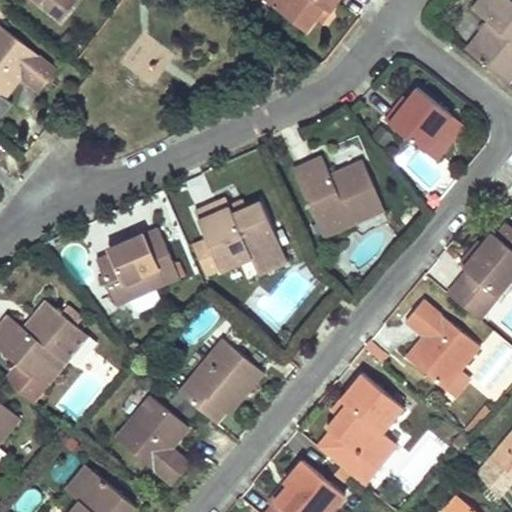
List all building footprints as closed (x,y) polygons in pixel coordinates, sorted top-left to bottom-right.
[(74,0),(29,0),(57,22),(74,0)] [(271,0),(308,30),(318,17),(328,5),(332,9),(339,0),(271,0)] [(511,0),(479,0),(472,9),(480,15),(488,21),(466,48),(511,84),(511,81),(511,0)] [(318,17),(323,20),(332,9),(328,5),(318,17)] [(0,97),(4,101),(22,79),(39,93),(57,71),(0,25),(0,97)] [(390,123),(408,138),(425,153),(436,162),(466,126),(456,118),(417,84),(397,108),(401,111),(390,123)] [(385,207),(374,182),(362,157),(330,171),(321,152),(292,165),(323,235),(385,207)] [(255,259),(284,247),(263,199),(249,205),(236,210),(233,203),(227,191),(196,206),(208,233),(221,264),(222,267),(253,254),(255,259)] [(249,205),(246,197),(233,203),(236,210),(249,205)] [(449,294),(481,320),(511,281),(511,222),(510,221),(500,233),(495,230),(477,252),(472,248),(461,262),(470,268),(449,294)] [(111,251),(104,254),(97,257),(117,303),(181,275),(159,224),(109,246),(111,251)] [(208,270),(221,264),(208,233),(194,239),(208,270)] [(259,268),(288,256),(284,247),(255,259),(259,268)] [(408,354),(427,371),(446,387),(448,387),(464,368),(483,346),(427,297),(407,320),(425,335),(408,354)] [(99,341),(47,298),(23,326),(8,313),(0,322),(0,348),(17,362),(5,377),(33,401),(71,357),(79,364),(99,341)] [(228,411),(231,413),(233,415),(267,373),(224,339),(181,392),(219,424),(228,411)] [(386,356),(368,341),(364,346),(382,361),(386,356)] [(473,375),(464,368),(448,387),(457,394),(473,375)] [(365,372),(342,398),(348,403),(337,415),(329,424),(333,428),(318,445),(364,483),(377,467),(368,459),(389,437),(384,433),(406,408),(365,372)] [(492,411),(475,387),(448,405),(465,430),(492,411)] [(192,463),(183,455),(175,448),(193,428),(154,395),(117,437),(173,485),(192,463)] [(348,403),(342,398),(331,410),(337,415),(348,403)] [(0,462),(7,453),(0,447),(0,441),(21,417),(0,399),(0,462)] [(511,429),(490,456),(504,467),(511,473),(511,429)] [(377,467),(398,445),(389,437),(368,459),(377,467)] [(259,511),(331,511),(347,494),(305,459),(260,511),(259,511)] [(88,464),(66,489),(75,496),(96,471),(88,464)] [(69,511),(132,511),(138,506),(96,471),(75,496),(79,500),(69,511)] [(478,511),(456,494),(445,509),(448,511),(478,511)]
